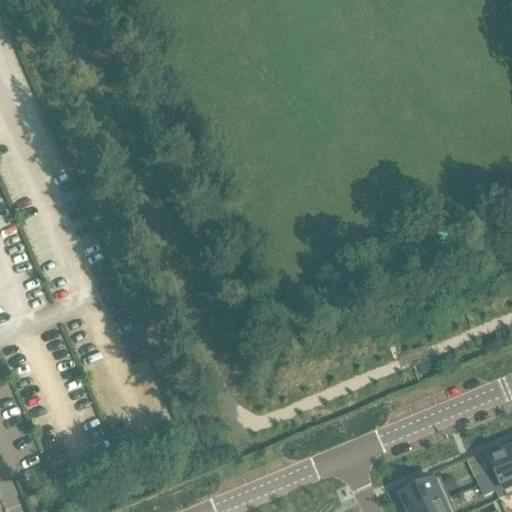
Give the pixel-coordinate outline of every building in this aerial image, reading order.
[(511,455),(510,452),(491,460),(504,493),(507,500),(511,497),(511,455)] [(487,475),(476,480),(480,488),(491,483),(487,475)] [(441,480),(401,497),(408,511),(424,511),(450,501),(441,480)] [(491,483),(480,488),(485,498),(496,493),(491,483)] [(455,511),(450,501),(424,511),(455,511)]
